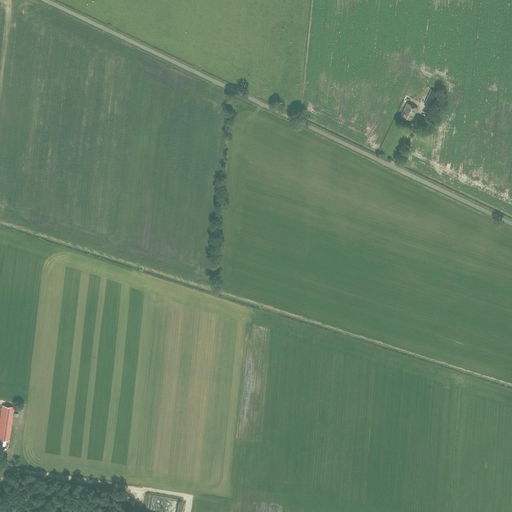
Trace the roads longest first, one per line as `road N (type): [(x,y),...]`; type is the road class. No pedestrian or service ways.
road 1 (unclassified): [(511,224),(44,0)]
road 2 (track): [(187,511),(183,495),(21,471)]
